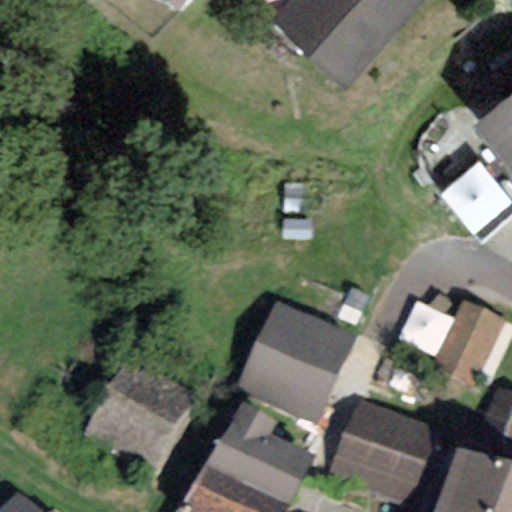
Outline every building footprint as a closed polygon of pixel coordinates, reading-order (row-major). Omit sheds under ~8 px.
[(346,89),(429,0),(291,0),(272,21),(346,89)] [(511,94),(472,128),(511,176),(511,94)] [(357,339),(277,301),(236,388),(316,426),(357,339)] [(426,373),(466,391),(492,329),(452,312),(426,373)] [(86,433),(150,471),(192,399),(128,362),(86,433)] [(444,435),(356,399),(325,474),(413,511),(444,435)] [(274,425),(238,405),(203,464),(287,511),(316,461),(268,435),(274,425)] [(511,511),(511,471),(454,451),(433,511),(511,511)] [(286,511),(287,511),(203,464),(176,511),(286,511)] [(50,511),(49,511),(34,511),(14,492),(0,506),(0,511),(50,511)]
